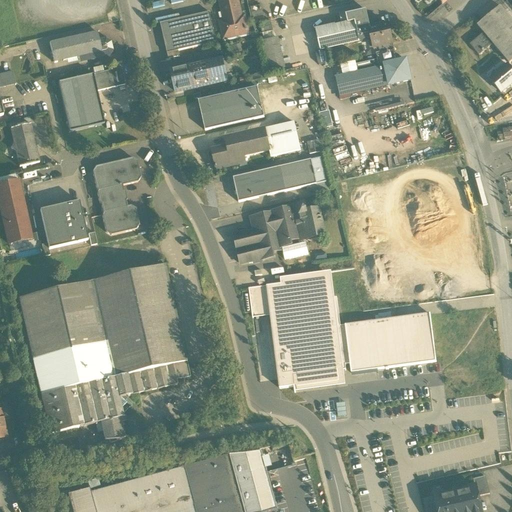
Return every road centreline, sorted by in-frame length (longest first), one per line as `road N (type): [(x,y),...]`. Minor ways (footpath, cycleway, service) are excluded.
road 1 (residential): [(342,511),(321,435),(292,410),(254,396),(229,297),(167,140)]
road 2 (residential): [(511,358),(500,255),(476,157),(425,43)]
road 3 (residential): [(167,140),(135,0)]
